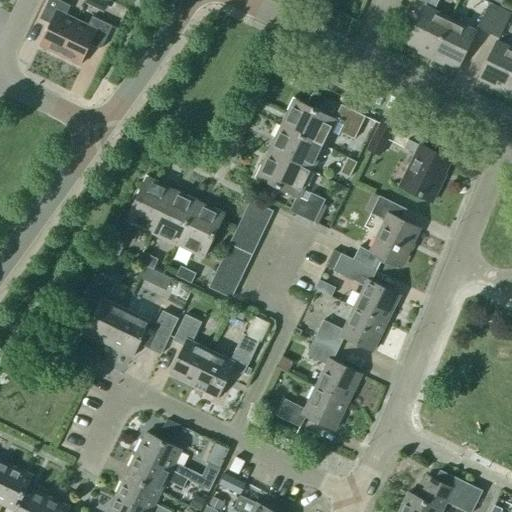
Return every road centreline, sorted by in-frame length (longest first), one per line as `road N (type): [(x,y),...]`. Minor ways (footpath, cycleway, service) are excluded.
road 1 (residential): [(303,224),(265,303),(289,315),(234,440)]
road 2 (residential): [(234,440),(126,386),(82,474)]
road 3 (tertiary): [(0,281),(106,134)]
road 4 (residential): [(388,432),(457,265)]
road 5 (residential): [(511,133),(357,58)]
road 6 (tertiary): [(106,134),(189,0)]
road 7 (residential): [(388,432),(511,492)]
road 8 (residential): [(457,265),(511,140)]
road 9 (residential): [(355,499),(234,440)]
road 10 (residential): [(357,58),(242,0)]
